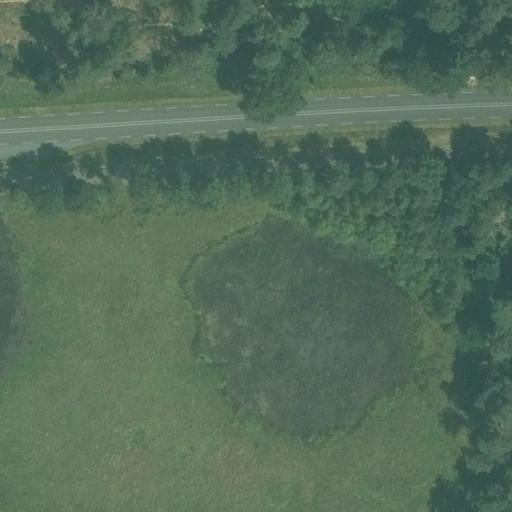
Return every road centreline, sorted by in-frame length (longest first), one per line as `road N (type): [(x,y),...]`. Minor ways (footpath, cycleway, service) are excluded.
road 1 (primary): [(0,137),(511,109)]
road 2 (unclassified): [(511,158),(0,184)]
